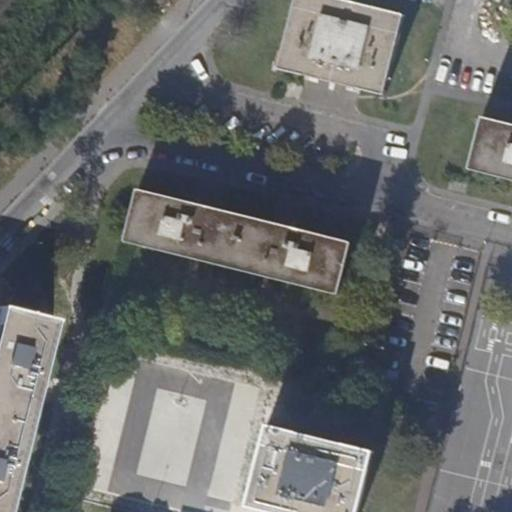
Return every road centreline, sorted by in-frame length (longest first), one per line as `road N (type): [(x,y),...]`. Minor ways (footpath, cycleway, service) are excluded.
road 1 (residential): [(511,236),(109,132)]
road 2 (residential): [(234,0),(109,132)]
road 3 (residential): [(109,132),(0,246)]
